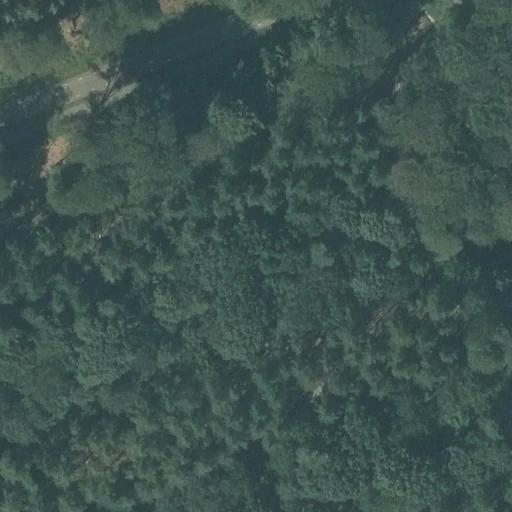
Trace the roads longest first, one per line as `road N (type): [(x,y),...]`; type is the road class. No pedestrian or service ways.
road 1 (tertiary): [(0,116),(298,0)]
road 2 (track): [(429,0),(511,229)]
